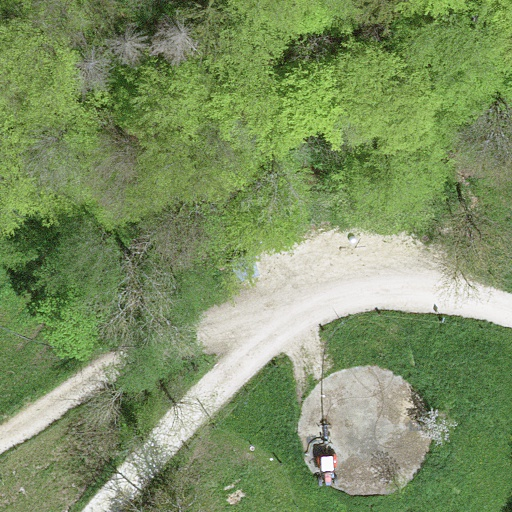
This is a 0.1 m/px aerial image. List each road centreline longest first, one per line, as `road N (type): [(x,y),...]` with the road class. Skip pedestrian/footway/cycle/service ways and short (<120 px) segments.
road 1 (track): [(107,511),(211,393),(311,312),(357,296),(438,288),(511,308)]
road 2 (track): [(0,437),(175,335),(220,321),(311,312)]
